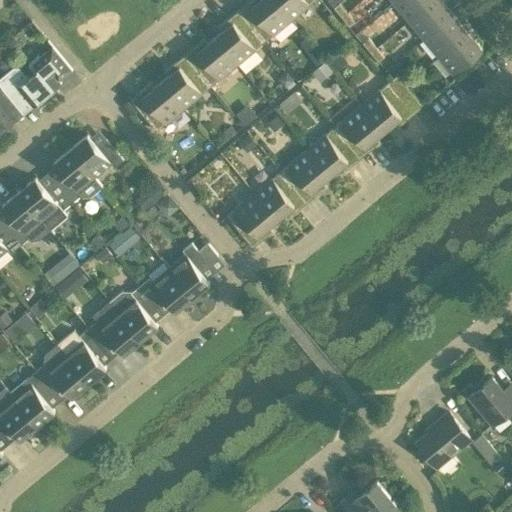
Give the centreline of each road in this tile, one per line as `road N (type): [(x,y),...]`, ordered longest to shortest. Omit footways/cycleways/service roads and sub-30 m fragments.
road 1 (residential): [(239,260),(214,324),(4,498),(1,511)]
road 2 (residential): [(511,74),(313,245),(239,260)]
road 3 (residential): [(239,260),(95,88)]
road 4 (residential): [(389,440),(406,390),(511,303)]
road 5 (residential): [(259,511),(334,450),(389,440)]
road 6 (residential): [(202,0),(95,88)]
road 7 (residential): [(95,88),(0,165)]
